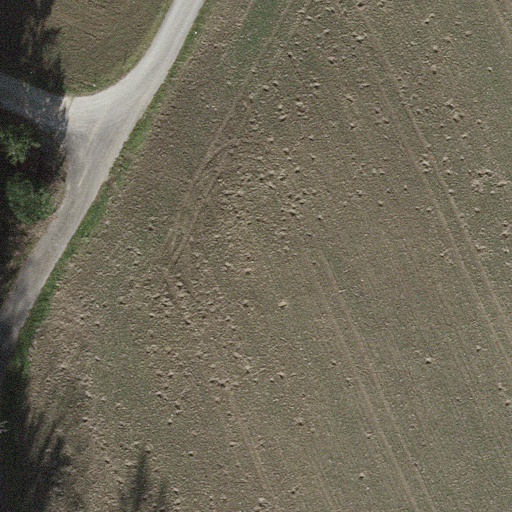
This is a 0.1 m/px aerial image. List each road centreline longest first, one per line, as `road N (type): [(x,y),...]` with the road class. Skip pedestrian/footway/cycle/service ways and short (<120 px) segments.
road 1 (track): [(189,0),(110,149),(3,289),(0,305)]
road 2 (track): [(110,149),(0,101)]
